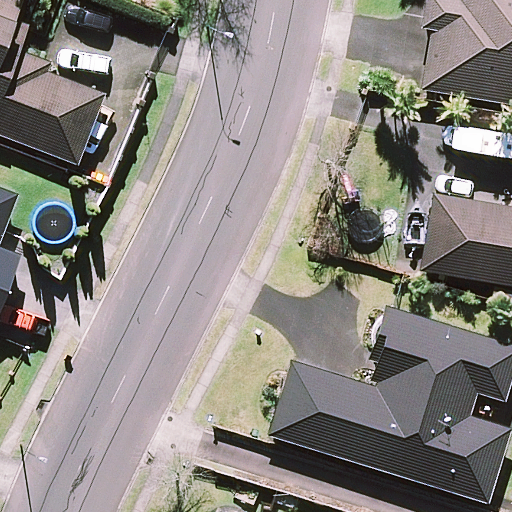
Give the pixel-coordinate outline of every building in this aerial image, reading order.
[(0,50),(19,0),(0,0),(0,134),(76,164),(101,95),(0,56),(0,50)] [(511,0),(421,0),(419,14),(432,17),(420,90),(511,104),(511,0)] [(0,233),(14,195),(0,189),(0,301),(17,254),(0,247),(0,233)] [(511,207),(432,194),(419,269),(511,285),(511,207)] [(511,367),(511,347),(388,310),(364,386),(290,364),(268,435),(486,501),(508,428),(467,415),(474,392),(502,401),(511,367)]
